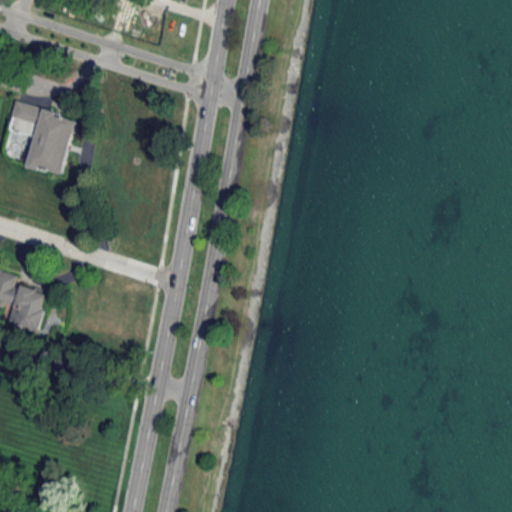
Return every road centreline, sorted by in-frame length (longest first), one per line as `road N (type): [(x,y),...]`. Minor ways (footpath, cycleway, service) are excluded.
road 1 (secondary): [(162,511),(257,0)]
road 2 (secondary): [(222,0),(127,511)]
road 3 (residential): [(210,70),(0,6)]
road 4 (residential): [(0,25),(206,91)]
road 5 (residential): [(173,279),(0,224)]
